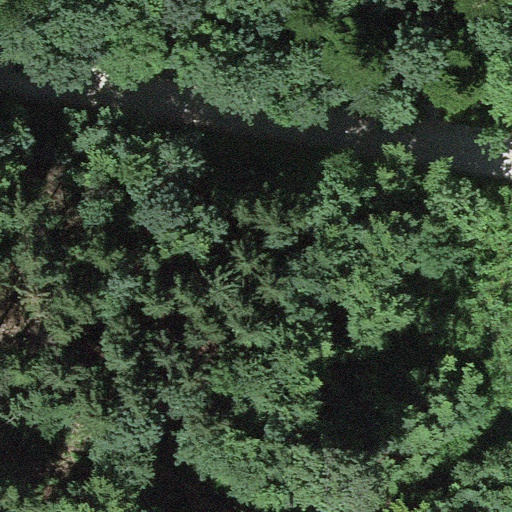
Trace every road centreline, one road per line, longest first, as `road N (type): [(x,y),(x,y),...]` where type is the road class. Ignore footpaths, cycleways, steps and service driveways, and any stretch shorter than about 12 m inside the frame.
road 1 (track): [(511,143),(0,62)]
road 2 (track): [(224,511),(0,407)]
